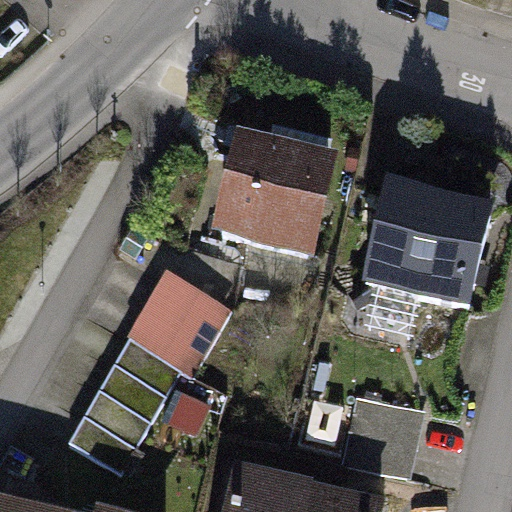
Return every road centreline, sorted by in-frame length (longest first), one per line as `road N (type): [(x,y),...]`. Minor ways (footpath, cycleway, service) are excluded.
road 1 (residential): [(284,0),(511,90)]
road 2 (tertiary): [(166,0),(107,71),(0,154)]
